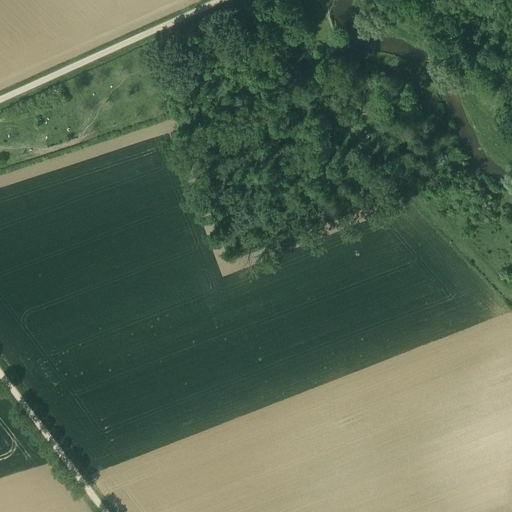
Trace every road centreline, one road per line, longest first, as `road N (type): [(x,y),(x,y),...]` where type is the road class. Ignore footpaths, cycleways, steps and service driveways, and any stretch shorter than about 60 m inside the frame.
road 1 (unclassified): [(0,100),(221,0)]
road 2 (unclassified): [(101,511),(0,377)]
